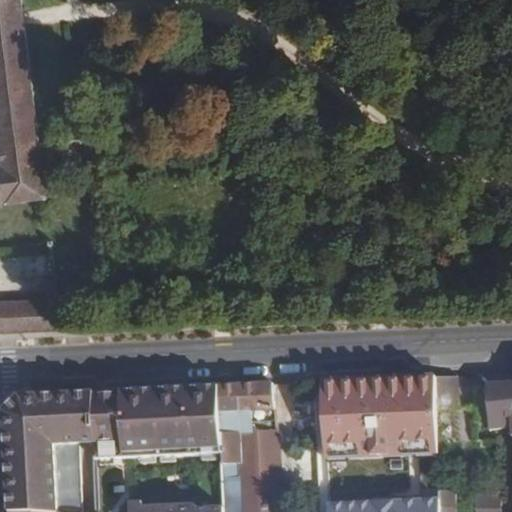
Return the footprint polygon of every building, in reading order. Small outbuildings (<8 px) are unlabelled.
[(0,0),(0,201),(5,201),(6,204),(37,201),(46,200),(49,201),(49,195),(60,194),(53,141),(40,140),(25,26),(22,8),(20,0),(0,0)] [(141,152),(140,137),(102,138),(103,154),(141,152)] [(149,183),(148,161),(108,161),(109,184),(149,183)] [(0,328),(62,325),(58,297),(0,299),(0,328)] [(459,408),(458,377),(436,378),(437,409),(459,408)] [(437,409),(436,378),(320,382),(322,457),(438,453),(437,409)] [(511,511),(511,383),(488,385),(490,430),(511,429),(511,435),(511,511)] [(275,431),(273,385),(220,388),(223,457),(226,511),(225,511),(282,511),(279,431),(275,431)] [(223,457),(220,388),(94,393),(96,444),(97,462),(223,457)] [(96,444),(94,393),(19,394),(3,410),(8,511),(57,511),(54,446),(96,444)] [(327,511),(437,511),(437,498),(327,501),(327,511)] [(502,511),(503,499),(487,499),(486,506),(476,506),(475,511),(502,511)]
